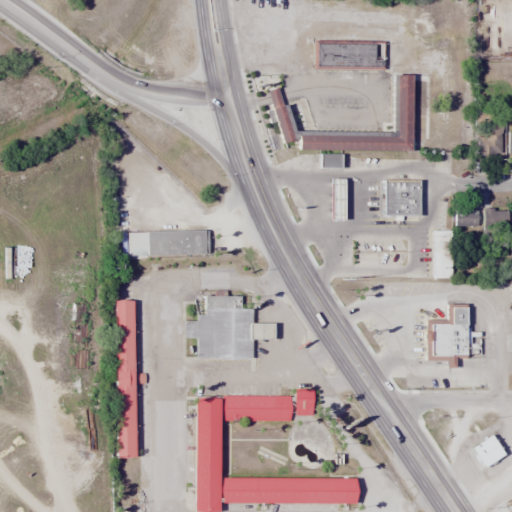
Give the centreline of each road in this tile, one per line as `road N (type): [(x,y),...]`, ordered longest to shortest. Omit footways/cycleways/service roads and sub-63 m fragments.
road 1 (primary): [(453,511),(302,286),(253,187)]
road 2 (primary): [(101,66),(133,96),(192,129),(253,187)]
road 3 (primary): [(253,187),(209,0)]
road 4 (primary): [(227,95),(149,88),(101,66)]
road 5 (residential): [(511,403),(380,403)]
